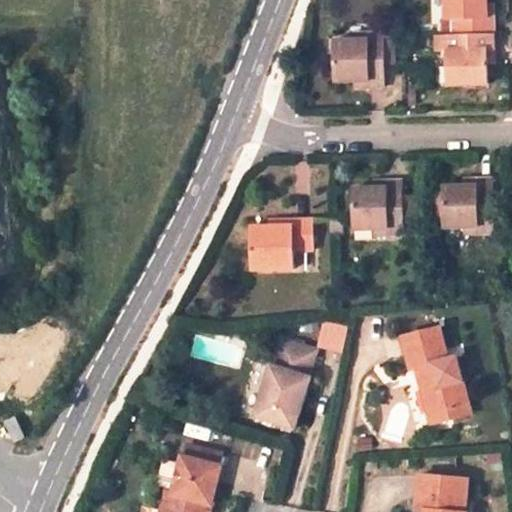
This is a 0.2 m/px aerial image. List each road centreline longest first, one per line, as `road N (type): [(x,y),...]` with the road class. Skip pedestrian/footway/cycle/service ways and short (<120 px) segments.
road 1 (tertiary): [(229,136),(36,499)]
road 2 (residential): [(511,131),(229,136)]
road 3 (tertiary): [(279,0),(229,136)]
